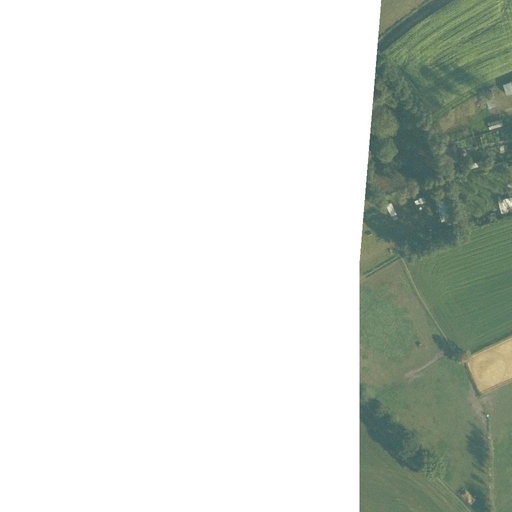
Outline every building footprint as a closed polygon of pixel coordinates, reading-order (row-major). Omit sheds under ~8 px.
[(511,80),(502,84),(505,94),(511,91),(511,80)] [(496,104),(491,91),(483,94),(488,107),(496,104)] [(500,120),(489,124),(491,129),(502,125),(500,120)] [(459,160),(454,145),(442,149),(447,164),(459,160)] [(450,180),(430,186),(439,215),(460,209),(450,180)] [(500,210),(511,206),(511,204),(510,196),(498,199),(500,210)]
